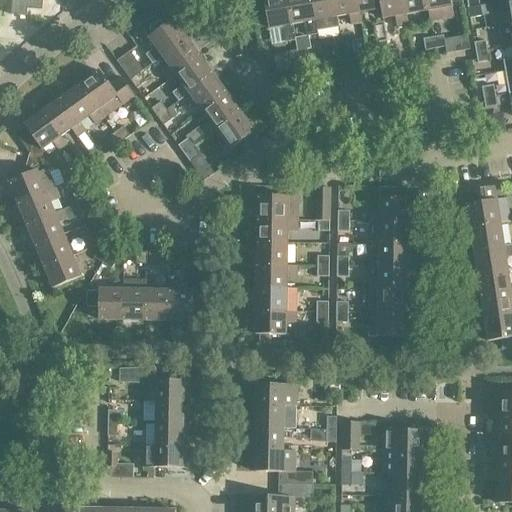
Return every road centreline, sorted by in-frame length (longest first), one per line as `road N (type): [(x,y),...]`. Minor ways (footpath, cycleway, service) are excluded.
road 1 (residential): [(511,146),(375,172),(320,164),(251,80),(239,0)]
road 2 (residential): [(196,511),(170,490),(96,490),(95,384)]
road 3 (residential): [(465,511),(466,371)]
